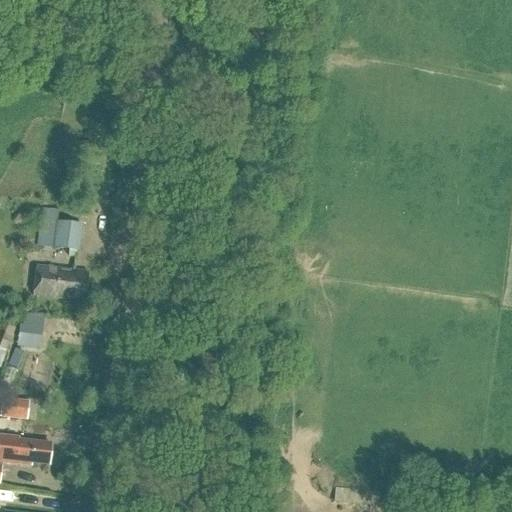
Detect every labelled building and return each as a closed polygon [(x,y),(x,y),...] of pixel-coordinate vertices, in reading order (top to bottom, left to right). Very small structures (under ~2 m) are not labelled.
[(53,250),(80,253),(83,226),(56,223),(53,250)] [(14,248),(41,252),(44,227),(17,224),(14,248)] [(86,302),(89,274),(36,268),(32,298),(69,302),(70,300),(86,302)] [(29,306),(28,315),(38,316),(39,307),(29,306)] [(25,316),(20,348),(37,350),(42,318),(25,316)] [(0,419),(27,422),(29,402),(2,399),(0,419)] [(47,467),(49,448),(32,446),(33,443),(0,439),(0,486),(2,465),(31,469),(32,465),(47,467)] [(333,503),(369,507),(371,493),(335,489),(333,503)] [(386,495),(371,493),(369,507),(384,508),(386,495)]
